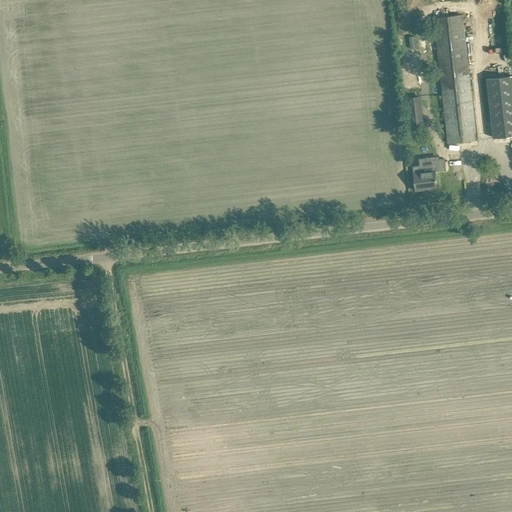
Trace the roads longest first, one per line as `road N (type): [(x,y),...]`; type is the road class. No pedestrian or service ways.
road 1 (unclassified): [(0,268),(511,213)]
road 2 (track): [(152,511),(106,256)]
